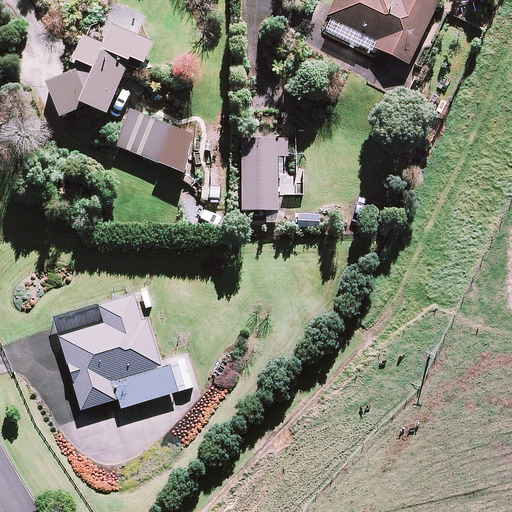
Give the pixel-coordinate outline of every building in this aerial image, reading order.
[(409,69),(443,0),(336,0),(326,20),(378,45),(374,52),(409,69)] [(60,123),(89,111),(107,119),(131,61),(144,67),(153,44),(137,38),(112,27),(104,46),(83,37),(71,66),(75,67),(71,79),(46,89),(60,123)] [(130,113),(115,149),(159,167),(173,133),(174,131),(130,113)] [(290,142),(243,141),(241,214),(278,215),(280,160),(289,160),(290,142)] [(60,341),(82,414),(117,404),(111,384),(163,369),(149,322),(143,324),(136,299),(99,310),(105,327),(60,341)] [(60,341),(105,327),(99,310),(99,308),(54,321),(60,341)] [(188,361),(172,366),(180,394),(196,389),(188,361)] [(114,386),(122,412),(178,395),(170,369),(114,386)]
